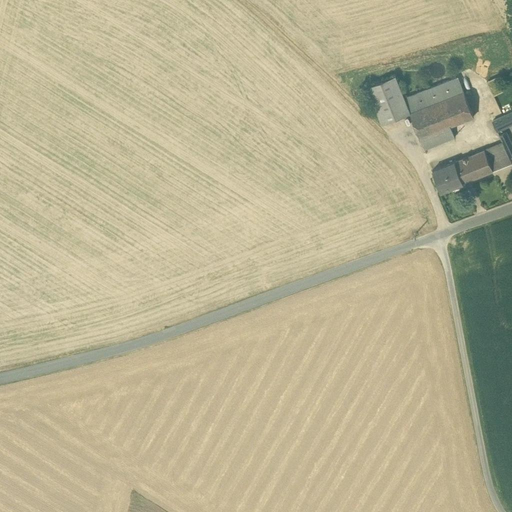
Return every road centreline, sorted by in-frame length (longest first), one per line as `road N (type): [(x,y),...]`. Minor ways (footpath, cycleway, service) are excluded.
road 1 (tertiary): [(0,377),(142,342),(511,207)]
road 2 (track): [(244,0),(407,154),(432,191),(443,231)]
road 3 (track): [(498,511),(443,231)]
